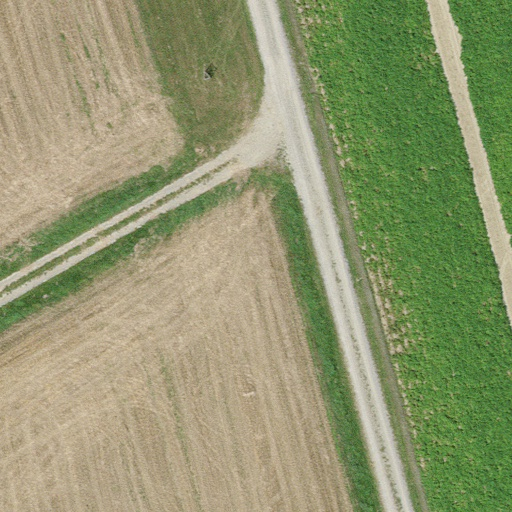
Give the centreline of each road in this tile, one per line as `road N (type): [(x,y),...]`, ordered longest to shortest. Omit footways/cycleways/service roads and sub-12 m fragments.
road 1 (track): [(404,511),(264,0)]
road 2 (track): [(300,129),(0,305)]
